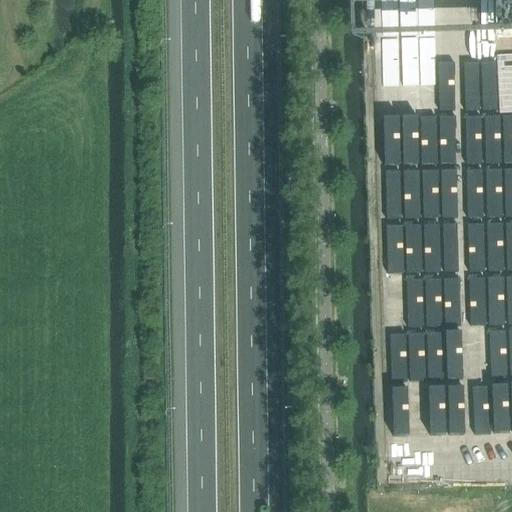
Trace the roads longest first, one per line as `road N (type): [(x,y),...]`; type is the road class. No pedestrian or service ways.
road 1 (motorway): [(254,511),(247,0)]
road 2 (motorway): [(194,0),(201,511)]
